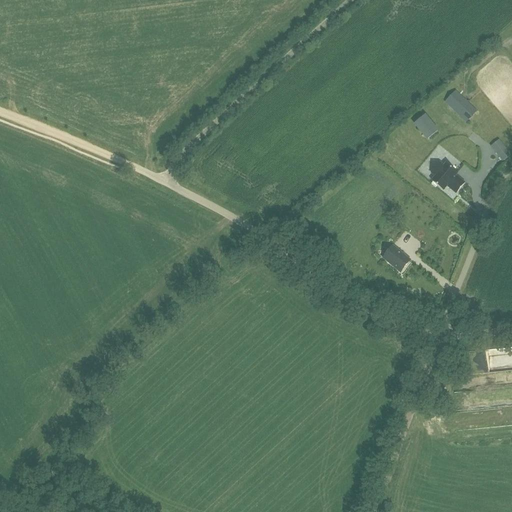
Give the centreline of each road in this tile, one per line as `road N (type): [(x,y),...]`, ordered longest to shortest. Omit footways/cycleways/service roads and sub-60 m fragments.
road 1 (unclassified): [(442,336),(355,309),(256,232),(162,181)]
road 2 (track): [(442,336),(377,511)]
road 3 (track): [(0,112),(162,181)]
road 4 (unclassified): [(442,336),(506,176)]
